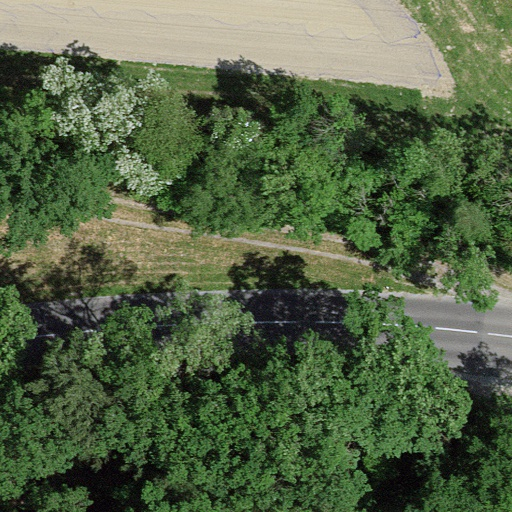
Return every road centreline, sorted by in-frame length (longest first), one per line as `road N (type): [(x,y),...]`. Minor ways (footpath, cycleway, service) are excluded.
road 1 (track): [(511,315),(418,265),(0,190)]
road 2 (tertiary): [(511,331),(210,321),(0,342)]
